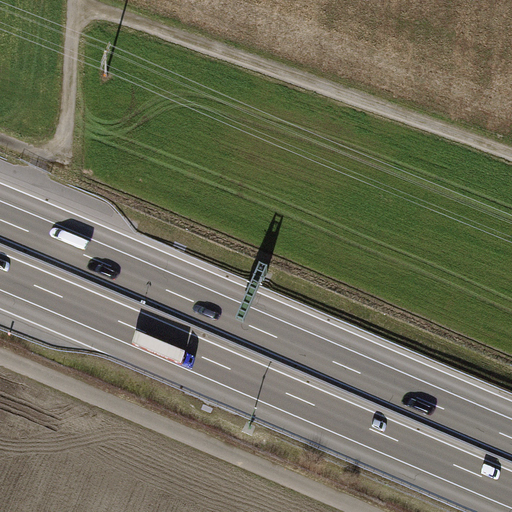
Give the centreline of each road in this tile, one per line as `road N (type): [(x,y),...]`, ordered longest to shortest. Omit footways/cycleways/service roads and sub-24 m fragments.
road 1 (track): [(511,157),(76,6),(70,128),(55,153),(0,132)]
road 2 (motorway): [(0,270),(511,489)]
road 3 (motorway): [(511,436),(0,219)]
road 4 (track): [(367,511),(0,362)]
